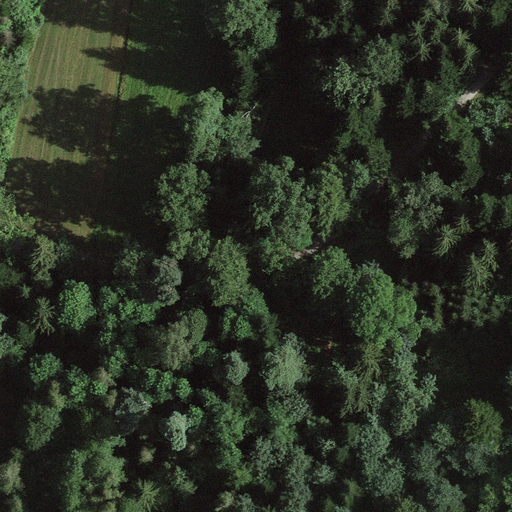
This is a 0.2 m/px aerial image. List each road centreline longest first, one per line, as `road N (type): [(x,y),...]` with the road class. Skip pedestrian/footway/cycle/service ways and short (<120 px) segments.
road 1 (track): [(510,36),(353,242)]
road 2 (track): [(216,254),(104,258),(0,240)]
road 3 (track): [(353,242),(287,255),(216,254)]
road 4 (track): [(324,372),(353,242)]
